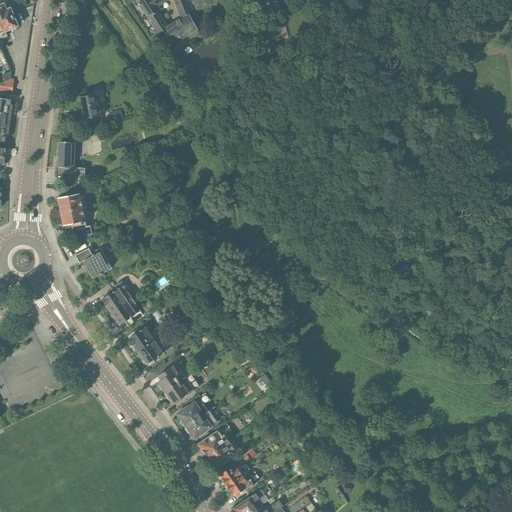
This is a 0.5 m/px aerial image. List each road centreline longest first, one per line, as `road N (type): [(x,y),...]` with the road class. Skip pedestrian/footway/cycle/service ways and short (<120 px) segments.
road 1 (tertiary): [(204,511),(32,279)]
road 2 (tertiary): [(36,245),(36,177),(60,0)]
road 3 (tertiary): [(49,0),(21,240)]
